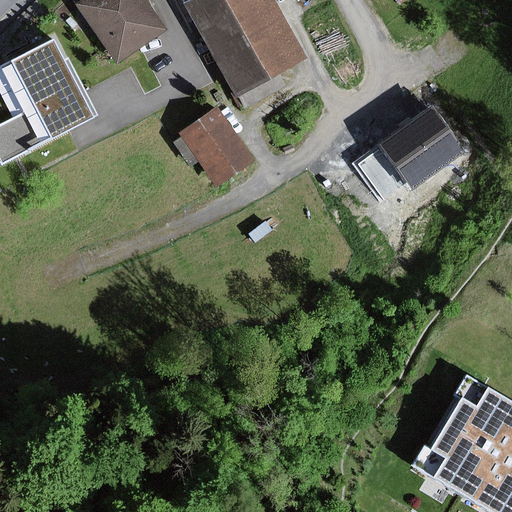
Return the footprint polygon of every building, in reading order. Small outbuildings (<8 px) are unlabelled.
[(163,31),(141,0),(76,0),(70,5),(112,65),(163,31)] [(178,0),(240,111),(284,87),(275,71),(302,57),(270,0),(178,0)] [(59,61),(48,40),(0,64),(0,76),(19,114),(0,124),(0,165),(95,117),(64,58),(59,61)] [(411,104),(355,132),(385,191),(441,162),(411,104)] [(251,160),(212,106),(174,133),(177,137),(170,143),(187,168),(195,162),(213,188),(251,160)] [(511,511),(511,401),(457,368),(440,396),(445,403),(422,441),(415,437),(395,469),(465,511),(511,511)]
